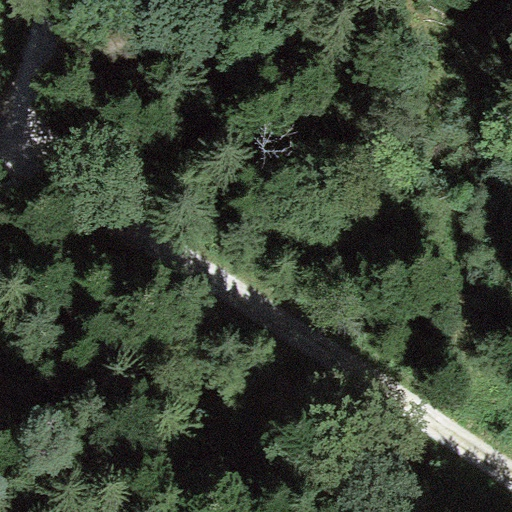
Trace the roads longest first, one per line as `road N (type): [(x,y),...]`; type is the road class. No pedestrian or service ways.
road 1 (track): [(0,129),(329,340),(511,472)]
road 2 (track): [(0,156),(31,0)]
